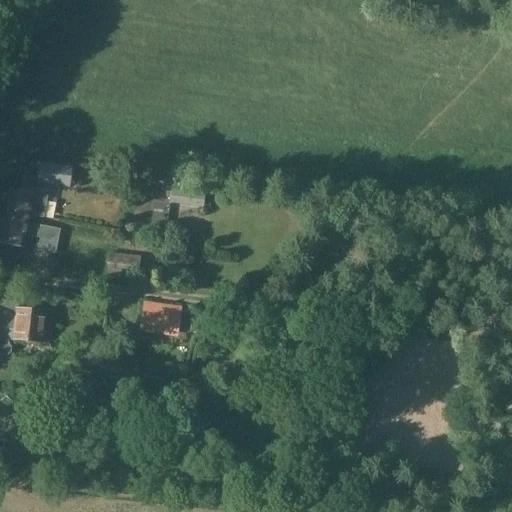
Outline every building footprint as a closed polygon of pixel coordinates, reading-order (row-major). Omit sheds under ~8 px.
[(72,168),(40,163),(36,184),(69,188),(72,168)] [(203,185),(171,180),(168,199),(201,204),(203,185)] [(0,210),(30,216),(43,218),(47,191),(28,188),(28,193),(4,189),(0,210)] [(0,210),(0,211),(0,244),(24,248),(26,236),(40,238),(38,251),(56,254),(60,229),(28,224),(30,216),(0,210)] [(139,255),(107,252),(105,270),(136,274),(139,255)] [(160,258),(158,278),(178,280),(180,260),(160,258)] [(144,301),(140,331),(179,337),(183,307),(144,301)] [(17,309),(18,303),(1,302),(1,309),(0,308),(0,343),(8,344),(9,330),(13,330),(12,341),(44,344),(47,312),(17,309)] [(191,322),(190,333),(200,334),(201,323),(191,322)] [(340,378),(350,342),(323,335),(313,371),(340,378)] [(214,434),(259,427),(252,385),(207,392),(214,434)]
